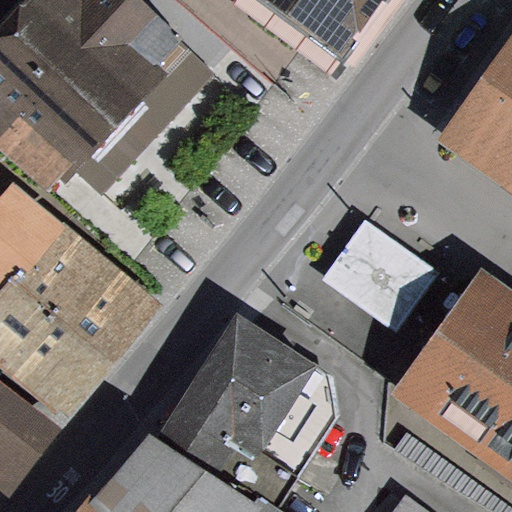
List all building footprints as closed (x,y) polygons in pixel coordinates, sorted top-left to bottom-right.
[(0,140),(45,180),(65,159),(101,191),(212,68),(173,32),(180,25),(152,0),(10,0),(0,11),(0,140)] [(290,0),(343,36),(368,0),(290,0)] [(511,16),(432,133),(511,188),(511,16)] [(0,281),(9,289),(16,281),(70,217),(14,170),(0,186),(0,281)] [(16,281),(106,356),(160,293),(70,217),(16,281)] [(420,270),(369,233),(330,287),(381,324),(420,270)] [(511,277),(479,254),(387,382),(480,448),(511,471),(511,277)] [(0,359),(60,410),(106,356),(16,281),(9,289),(0,281),(0,359)] [(237,302),(168,410),(219,445),(225,434),(292,478),(339,405),(334,372),(312,358),(316,351),(237,302)] [(0,476),(11,485),(60,419),(0,374),(0,476)] [(150,412),(134,432),(207,480),(213,470),(258,499),(266,489),(279,498),(292,478),(225,434),(219,445),(168,410),(160,421),(150,412)] [(394,445),(452,485),(500,511),(511,511),(511,500),(406,428),(394,445)] [(247,511),(258,499),(213,470),(207,480),(134,432),(93,483),(87,479),(60,511),(247,511)] [(511,471),(480,448),(473,458),(511,485),(511,471)] [(433,511),(404,491),(388,511),(433,511)]
